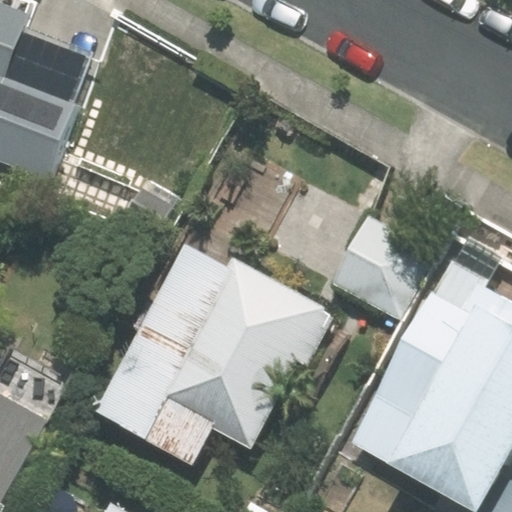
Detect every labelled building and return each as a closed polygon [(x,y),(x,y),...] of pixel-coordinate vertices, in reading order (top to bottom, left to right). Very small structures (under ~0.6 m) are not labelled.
[(0,161),(53,181),(99,59),(0,21),(0,161)] [(154,183),(135,217),(166,235),(185,200),(154,183)] [(343,286),(410,323),(447,255),(381,218),(343,286)] [(199,252),(108,415),(202,467),(223,430),(259,450),(310,362),(316,365),(340,320),(330,315),(332,311),(244,262),(238,274),(199,252)] [(511,299),(488,285),(472,313),(446,298),(364,446),(484,511),(511,511),(511,479),(505,475),(511,462),(511,299)] [(0,511),(6,511),(10,506),(4,503),(51,420),(0,390),(0,511)]
